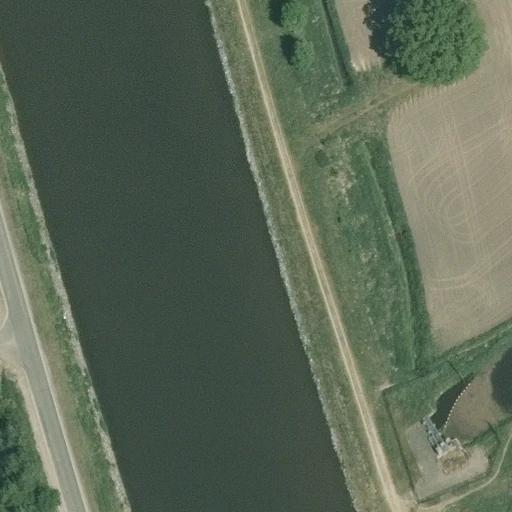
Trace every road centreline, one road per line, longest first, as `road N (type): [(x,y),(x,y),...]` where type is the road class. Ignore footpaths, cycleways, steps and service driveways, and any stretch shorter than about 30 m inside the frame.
road 1 (track): [(239,0),(397,511)]
road 2 (unclassified): [(77,511),(24,339)]
